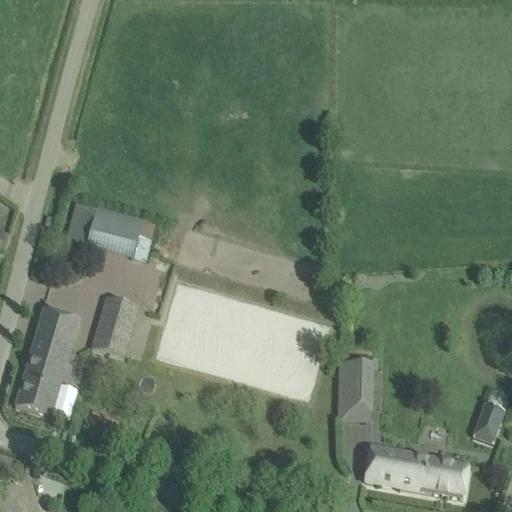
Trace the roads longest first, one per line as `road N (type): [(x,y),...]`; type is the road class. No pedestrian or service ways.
road 1 (unclassified): [(0,349),(90,0)]
road 2 (unclassified): [(280,511),(168,491),(0,435)]
